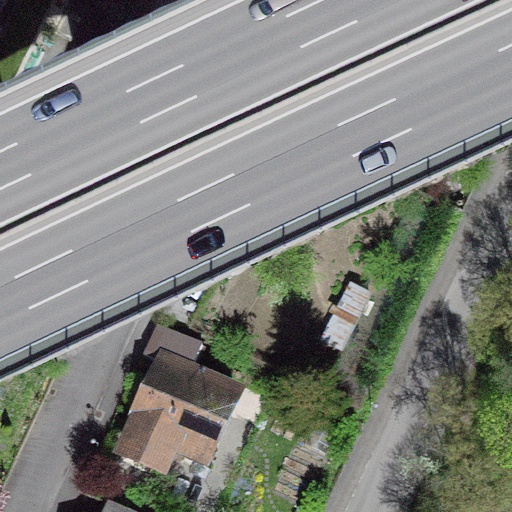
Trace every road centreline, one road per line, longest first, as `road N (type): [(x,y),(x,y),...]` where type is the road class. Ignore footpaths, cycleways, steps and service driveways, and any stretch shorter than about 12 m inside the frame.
road 1 (residential): [(283,0),(99,344),(20,511)]
road 2 (motorway): [(0,302),(511,63)]
road 3 (motorway): [(361,0),(0,169)]
road 4 (residential): [(511,207),(371,511)]
